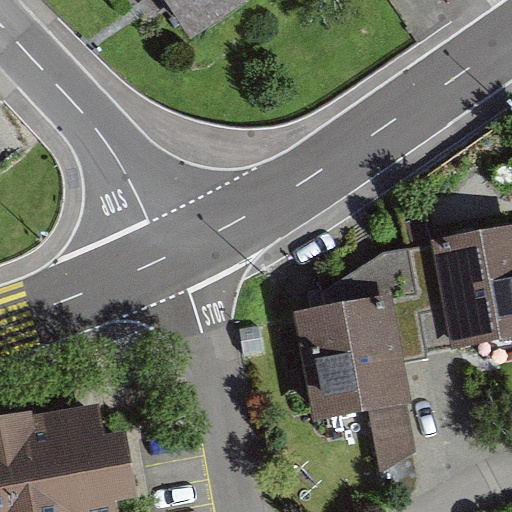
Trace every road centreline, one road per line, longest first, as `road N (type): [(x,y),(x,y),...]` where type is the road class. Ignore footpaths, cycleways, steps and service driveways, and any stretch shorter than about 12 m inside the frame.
road 1 (tertiary): [(167,261),(312,178),(511,40)]
road 2 (unclassified): [(167,261),(102,144),(0,24)]
road 3 (residential): [(243,511),(192,290),(167,261)]
road 4 (tertiary): [(0,324),(167,261)]
